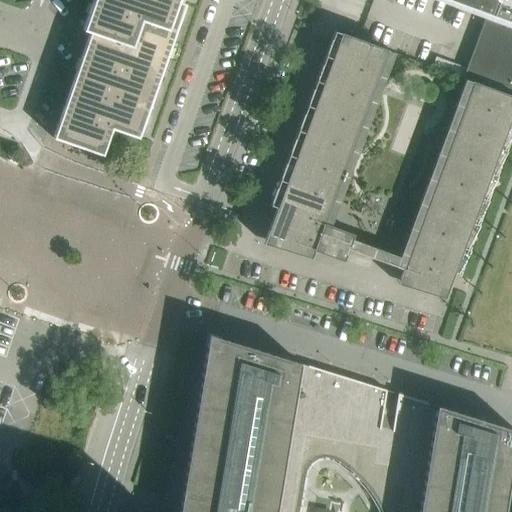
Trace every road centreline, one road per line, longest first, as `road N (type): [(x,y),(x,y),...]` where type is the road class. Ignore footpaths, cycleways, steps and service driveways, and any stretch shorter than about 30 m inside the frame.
road 1 (residential): [(511,406),(169,293)]
road 2 (residential): [(169,293),(277,0)]
road 3 (residential): [(93,511),(169,293)]
